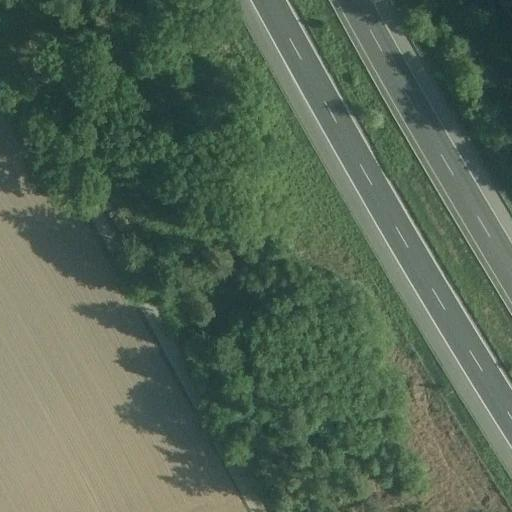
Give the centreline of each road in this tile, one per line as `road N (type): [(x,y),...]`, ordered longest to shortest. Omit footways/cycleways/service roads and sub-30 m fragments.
road 1 (motorway): [(258,0),(312,109),(511,445)]
road 2 (residential): [(257,511),(123,255),(0,90)]
road 3 (motorway): [(511,288),(343,0)]
